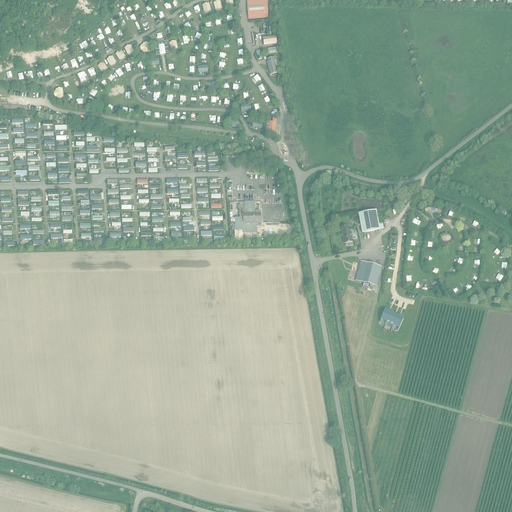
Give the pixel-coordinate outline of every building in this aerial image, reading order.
[(250,18),(267,17),(265,1),(248,3),(250,18)] [(263,38),(264,46),(276,44),(275,36),(263,38)] [(154,43),(156,53),(169,51),(167,41),(154,43)] [(274,61),(276,60),(275,57),(267,59),(268,62),(266,63),(270,75),(277,73),(274,61)] [(268,133),(275,134),(277,119),(273,118),(272,122),(269,122),(268,133)] [(255,210),(255,202),(244,202),(239,202),(239,218),(235,218),(235,230),(244,230),(244,233),(256,233),(256,227),(261,227),(261,223),(260,213),(260,210),(255,210)] [(428,206),(423,208),(425,212),(428,210),(437,212),(439,214),(439,215),(443,212),(439,208),(428,206)] [(376,210),(358,213),(362,233),(383,229),(382,224),(379,225),(376,210)] [(341,227),(344,243),(352,242),(350,229),(348,230),(347,226),(341,227)] [(361,261),(355,281),(376,286),(381,267),(361,261)] [(385,311),(381,319),(386,322),(386,323),(393,326),(393,325),(399,327),(403,319),(385,311)]
